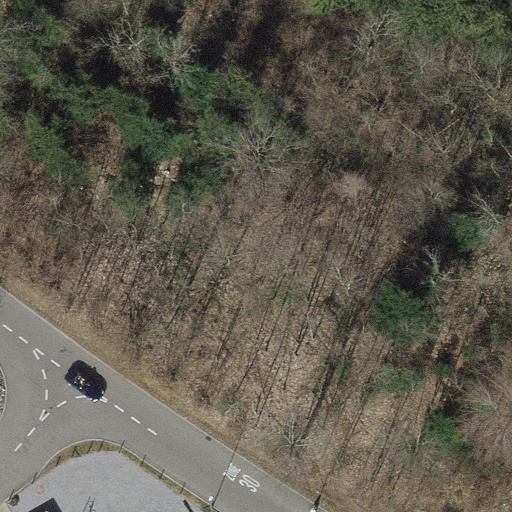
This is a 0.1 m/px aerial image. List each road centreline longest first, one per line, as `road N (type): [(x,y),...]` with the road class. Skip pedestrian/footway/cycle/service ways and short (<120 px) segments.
road 1 (residential): [(253,511),(95,414)]
road 2 (residential): [(95,414),(0,328)]
road 3 (residential): [(0,488),(95,414)]
